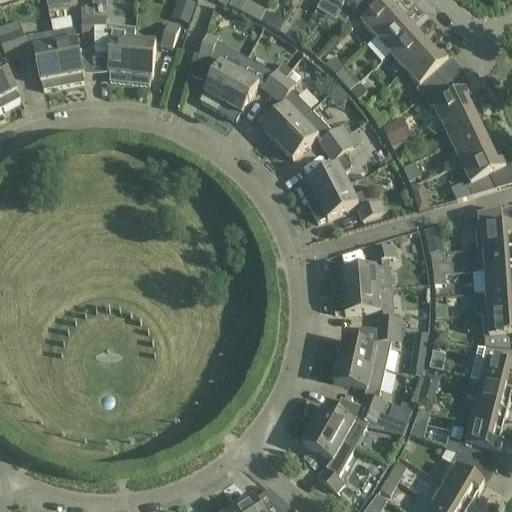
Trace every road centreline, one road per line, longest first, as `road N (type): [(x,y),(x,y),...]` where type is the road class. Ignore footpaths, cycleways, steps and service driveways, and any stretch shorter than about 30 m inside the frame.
road 1 (residential): [(240,453),(281,397),(300,331),(293,262),(257,192),(196,142),(124,122),(53,128),(0,154)]
road 2 (residential): [(15,483),(82,505),(120,506),(204,480),(240,453)]
